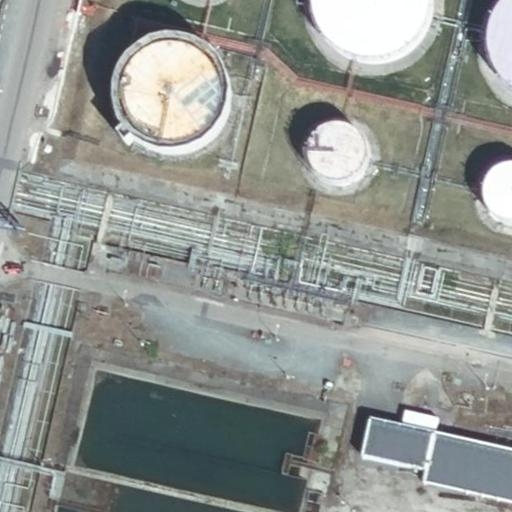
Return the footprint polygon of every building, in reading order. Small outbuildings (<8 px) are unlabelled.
[(437,22),(439,14),(439,7),(439,0),(318,0),(318,6),(318,13),(320,21),(322,29),(325,35),(329,42),(334,48),(340,53),(346,58),(352,61),(359,64),(367,66),(374,67),(382,67),(390,66),(397,65),(404,62),(411,58),(417,54),(423,48),(428,42),(432,36),(435,29),(437,22)] [(511,0),(509,0),(507,2),(502,8),(498,15),(495,21),(492,29),(491,36),(490,44),(491,52),(492,59),(494,66),(498,73),(502,80),(506,86),(511,91),(511,0)] [(222,113),(224,107),(224,101),(224,95),(222,89),(221,82),(218,77),(215,72),(211,67),(206,62),(201,59),(196,56),(190,53),(184,52),(178,51),(172,51),(166,52),(159,53),(154,55),(148,58),(143,62),(139,66),(134,71),(131,76),(128,82),(126,88),(125,94),(125,100),(125,106),(126,112),(128,119),(131,124),(134,129),(138,134),(143,139),(147,142),(153,145),(159,147),(165,149),(171,150),(177,150),(183,149),(189,148),(195,145),(201,142),(206,139),(210,135),(214,130),(218,125),(220,119),(222,113)] [(368,152),(367,148),(365,145),(363,141),(361,139),(358,136),(355,134),(352,132),(348,131),(345,130),(341,129),(337,129),(333,129),(330,130),(326,132),(323,134),(320,136),(317,138),(314,141),(312,145),(311,148),(309,152),(309,155),(309,159),(309,163),(309,166),(311,170),(312,174),(314,177),(317,180),(319,182),(322,184),(325,186),(329,188),(333,189),(337,189),(340,189),(344,189),(348,188),(351,187),(354,185),(358,182),(361,180),(363,177),(365,174),(367,170),(368,167),(369,163),(369,159),(369,156),(368,152)] [(511,169),(511,170),(508,171),(504,172),(501,174),(498,176),(495,178),(493,181),(491,185),(489,188),(488,191),(487,195),(487,199),(487,203),(488,207),(489,210),(491,214),(493,217),(495,220),(498,223),(501,225),(504,227),(508,228),(511,229),(511,169)] [(426,473),(436,432),(370,419),(359,457),(426,473)] [(511,449),(436,432),(426,473),(424,482),(511,501),(511,449)]
